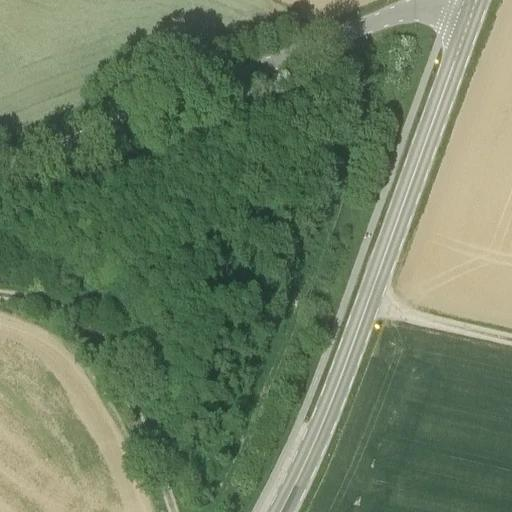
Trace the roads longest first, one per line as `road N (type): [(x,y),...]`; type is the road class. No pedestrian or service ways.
road 1 (secondary): [(281,511),(340,380),(470,14)]
road 2 (unclassified): [(470,14),(428,7),(385,16),(0,171)]
road 3 (track): [(0,293),(54,310),(100,350),(140,426),(170,511)]
road 4 (track): [(511,339),(366,303)]
